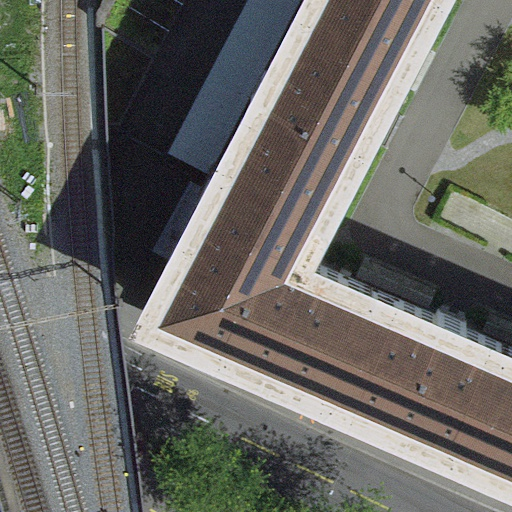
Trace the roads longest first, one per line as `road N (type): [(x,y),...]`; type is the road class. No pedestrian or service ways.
road 1 (primary): [(393,511),(0,320)]
road 2 (primary): [(0,419),(156,511)]
